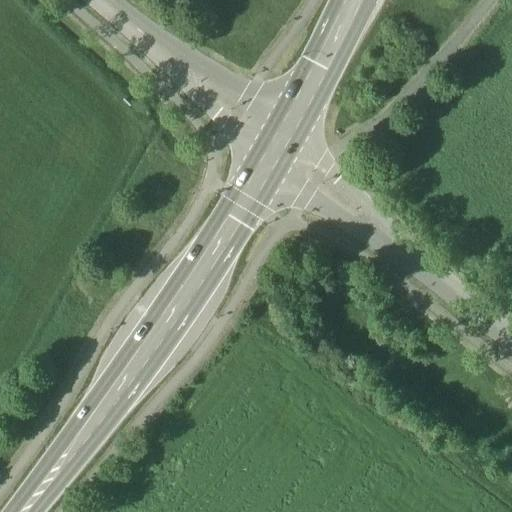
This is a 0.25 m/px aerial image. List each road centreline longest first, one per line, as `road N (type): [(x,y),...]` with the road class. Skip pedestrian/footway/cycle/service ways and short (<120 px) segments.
road 1 (primary): [(23,511),(149,345),(277,146)]
road 2 (tertiary): [(511,340),(277,146)]
road 3 (tertiary): [(277,146),(105,0)]
road 4 (primary): [(277,146),(357,0)]
